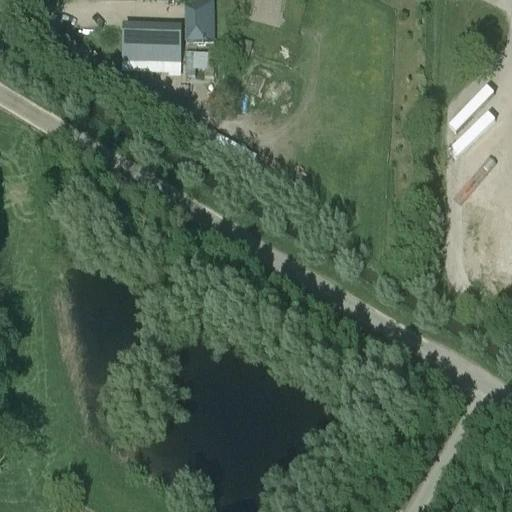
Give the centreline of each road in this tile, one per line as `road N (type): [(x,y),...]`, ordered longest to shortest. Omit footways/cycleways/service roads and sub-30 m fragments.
road 1 (unclassified): [(511,406),(0,103)]
road 2 (unknown): [(509,8),(446,101),(431,162),(454,254),(481,284)]
